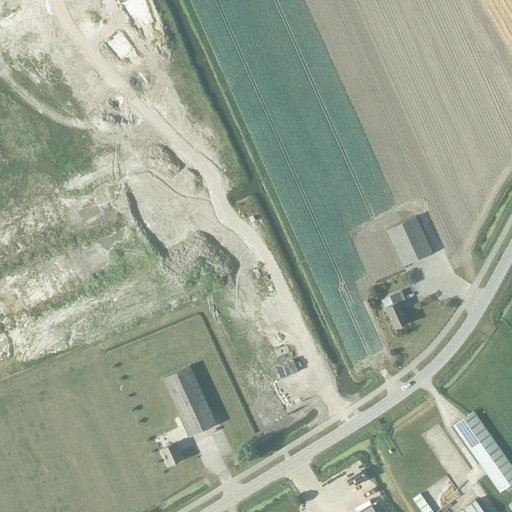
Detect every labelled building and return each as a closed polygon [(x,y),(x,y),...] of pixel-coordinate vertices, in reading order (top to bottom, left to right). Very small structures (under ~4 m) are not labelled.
[(13,0),(0,0),(0,4),(2,10),(15,4),(13,0)] [(143,0),(130,0),(123,4),(129,16),(132,15),(145,8),(147,7),(143,0)] [(145,8),(132,15),(138,28),(151,22),(145,8)] [(24,21),(12,27),(20,44),(32,39),(24,21)] [(118,35),(108,44),(122,60),(132,51),(118,35)] [(43,54),(26,66),(34,77),(51,65),(43,54)] [(64,79),(53,95),(65,103),(76,88),(64,79)] [(15,93),(6,110),(20,117),(28,100),(15,93)] [(48,108),(42,120),(60,128),(66,116),(48,108)] [(0,132),(0,146),(12,149),(16,136),(0,132)] [(36,136),(32,149),(51,155),(55,142),(36,136)] [(30,167),(28,180),(49,182),(50,169),(30,167)] [(28,195),(27,209),(47,210),(48,197),(28,195)] [(416,216),(386,229),(403,266),(432,252),(416,216)] [(23,223),(21,236),(41,239),(42,226),(23,223)] [(21,249),(14,260),(31,272),(38,260),(21,249)] [(2,264),(0,265),(0,284),(3,289),(14,281),(2,265),(3,265),(2,264)] [(119,282),(107,288),(111,297),(123,292),(119,282)] [(393,304),(385,307),(394,328),(395,328),(396,329),(400,327),(400,326),(407,323),(399,305),(406,302),(401,291),(389,296),(393,304)] [(293,359),(276,366),(280,378),(298,371),(293,359)] [(190,365),(162,378),(188,437),(217,424),(190,365)] [(511,467),(473,412),(453,426),(499,491),(511,482),(511,467)] [(161,449),(168,465),(182,459),(174,443),(161,449)] [(432,511),(420,494),(412,500),(420,511),(432,511)] [(483,511),(475,500),(457,511),(483,511)]
